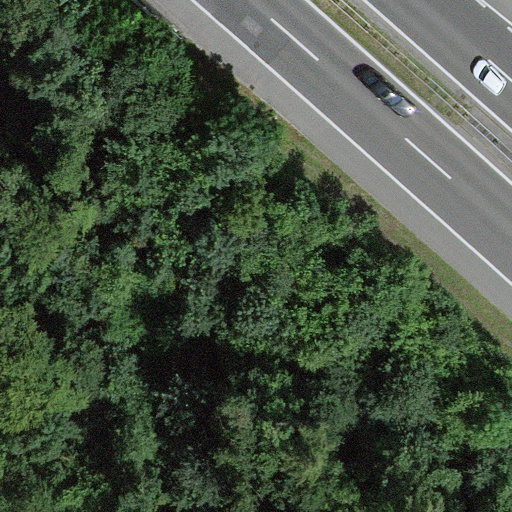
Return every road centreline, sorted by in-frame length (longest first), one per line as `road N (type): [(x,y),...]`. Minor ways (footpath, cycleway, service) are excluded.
road 1 (motorway): [(255,0),(511,231)]
road 2 (motorway): [(511,84),(419,0)]
